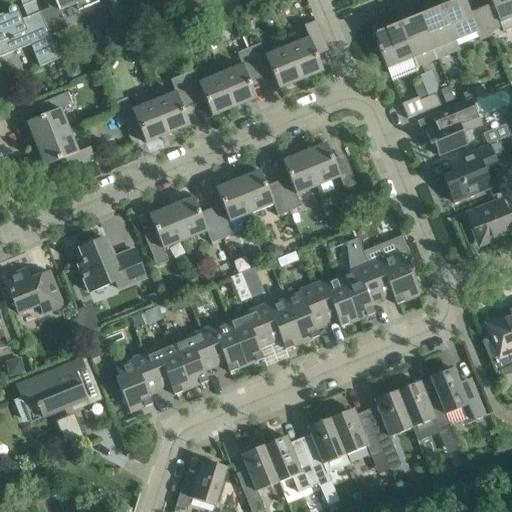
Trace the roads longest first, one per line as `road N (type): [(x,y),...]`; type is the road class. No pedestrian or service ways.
road 1 (residential): [(151,511),(182,430),(431,330),(448,304),(440,278)]
road 2 (residential): [(359,101),(338,101),(34,225)]
road 3 (residential): [(440,278),(374,113),(359,101)]
